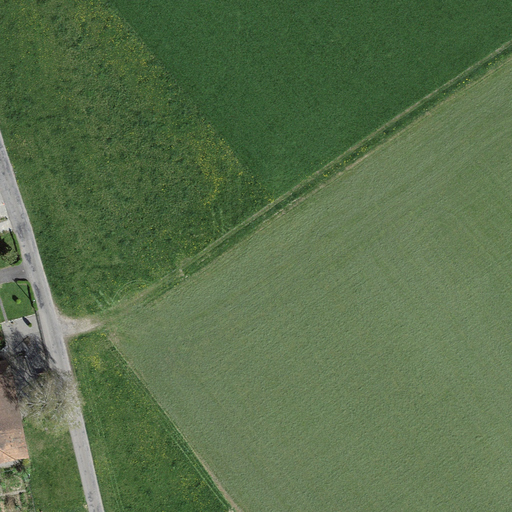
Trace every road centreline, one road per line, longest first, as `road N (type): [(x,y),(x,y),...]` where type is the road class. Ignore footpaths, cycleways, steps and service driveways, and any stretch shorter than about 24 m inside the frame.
road 1 (track): [(511,48),(140,302),(98,324),(52,334)]
road 2 (unclassified): [(0,162),(96,511)]
